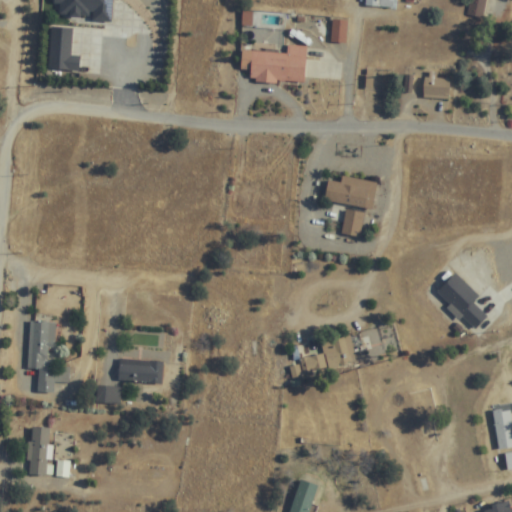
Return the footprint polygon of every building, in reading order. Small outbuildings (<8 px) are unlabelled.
[(365,0),(365,8),(397,9),(396,0),(365,0)] [(469,0),(467,16),(482,19),(485,0),(469,0)] [(79,72),(80,57),(70,56),(72,29),(51,28),(48,70),(79,72)] [(306,47),(287,46),(287,55),(241,52),(240,71),(250,72),(249,83),(304,86),(306,47)] [(424,97),(449,97),(449,75),(424,75),(424,97)] [(377,184),(342,177),(341,183),(328,181),(324,201),(372,211),(377,184)] [(247,194),(247,184),(234,184),(233,216),(283,218),(284,195),(247,194)] [(360,238),(365,214),(347,211),(342,235),(360,238)] [(474,332),(487,318),(473,304),(479,298),(456,275),(437,293),(474,332)] [(28,369),(38,369),(37,393),(54,394),(54,383),(62,383),(62,368),(54,368),(56,323),(29,322),(28,369)] [(323,340),(323,356),(292,358),(293,374),(353,371),(352,339),(323,340)] [(119,383),(163,384),(163,361),(119,360),(119,383)] [(121,405),(121,387),(97,387),(97,405),(121,405)] [(388,399),(398,452),(438,445),(433,420),(414,423),(409,395),(388,399)] [(511,410),(495,411),(496,450),(511,450),(511,410)] [(29,476),(48,477),(49,428),(30,428),(29,476)] [(483,511),(502,511),(498,497),(481,501),(483,511)]
